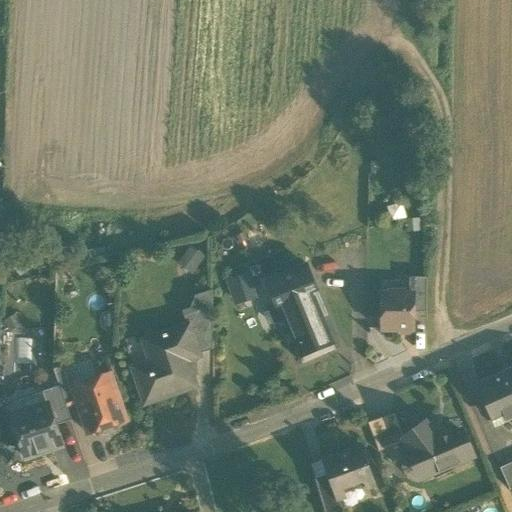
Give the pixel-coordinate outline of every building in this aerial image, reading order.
[(192,270),(204,256),(197,250),(185,264),(192,270)] [(262,257),(265,271),(288,266),(285,252),(262,257)] [(287,324),(302,364),(335,350),(312,292),(316,290),(306,266),(266,282),(276,306),(267,310),(274,325),(276,324),(287,324)] [(227,278),(235,304),(259,297),(251,271),(227,278)] [(415,312),(426,313),(426,278),(414,278),(414,294),(415,294),(415,312)] [(381,331),(415,331),(415,312),(415,294),(414,294),(381,293),(381,331)] [(192,335),(199,355),(212,351),(212,308),(191,315),(197,333),(192,335)] [(184,318),(187,328),(189,327),(192,335),(197,333),(191,315),(184,318)] [(134,370),(145,405),(195,388),(187,362),(199,358),(199,355),(192,335),(189,327),(187,328),(144,343),(145,345),(150,343),(157,362),(134,370)] [(53,366),(55,372),(67,368),(65,362),(53,366)] [(55,372),(59,386),(66,406),(78,403),(75,395),(73,387),(74,387),(67,368),(55,372)] [(504,416),(506,422),(511,419),(511,370),(477,386),(493,421),(504,416)] [(78,403),(88,434),(126,421),(110,375),(74,387),(73,387),(75,395),(78,403)] [(71,421),(66,406),(59,386),(43,392),(47,405),(48,405),(55,426),(71,421)] [(19,436),(26,459),(44,453),(42,449),(61,443),(55,426),(48,405),(47,405),(12,417),(14,423),(11,426),(14,435),(19,436)] [(368,423),(379,452),(405,442),(404,441),(405,440),(395,413),(368,423)] [(405,442),(413,452),(430,474),(472,457),(462,431),(438,441),(425,424),(405,440),(404,441),(405,442)] [(328,476),(334,493),(336,492),(373,478),(361,447),(323,463),(328,476)] [(418,480),(430,474),(413,452),(407,454),(418,480)] [(511,462),(500,468),(509,490),(511,488),(511,462)] [(316,480),(325,511),(336,511),(343,510),(336,492),(334,493),(328,476),(316,480)]
